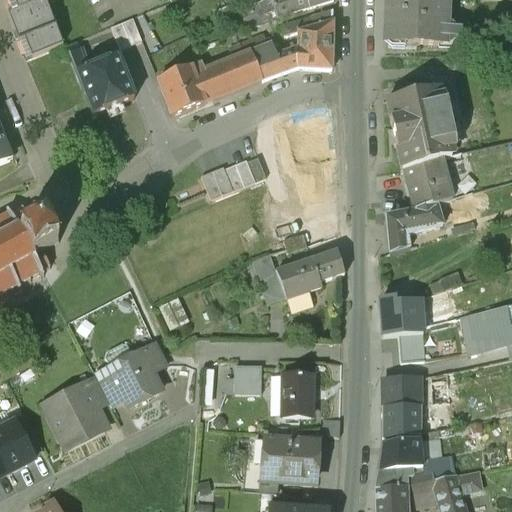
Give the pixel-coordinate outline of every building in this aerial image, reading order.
[(8,0),(14,13),(7,16),(25,62),(62,47),(44,2),(49,0),(8,0)] [(276,0),(275,0),(275,1),(271,2),(275,15),(277,21),(295,16),(308,13),(303,0),(276,0)] [(332,0),(303,0),(308,13),(334,4),(332,0)] [(424,0),(386,0),(385,25),(388,25),(387,41),(392,45),(393,44),(404,44),(404,46),(447,47),(451,43),(452,30),(445,26),(446,12),(450,8),(450,1),(437,0),(424,0)] [(271,2),(260,5),(240,14),(245,26),(275,15),(271,2)] [(230,9),(216,15),(219,23),(230,18),(234,17),(231,11),(230,9)] [(333,14),(310,21),(313,32),(333,26),(333,14)] [(310,21),(281,30),(285,41),(299,36),(313,32),(310,21)] [(313,32),(299,36),(299,51),(277,59),(273,47),(250,55),(262,85),(298,71),(332,72),(333,26),(313,32)] [(263,39),(228,53),(231,63),(250,55),(273,47),(270,43),(265,44),(263,39)] [(215,45),(195,53),(200,63),(218,56),(215,45)] [(79,48),(68,52),(78,78),(88,74),(86,69),(88,63),(84,53),(82,54),(79,48)] [(231,63),(205,73),(202,66),(157,82),(171,120),(262,85),(250,55),(231,63)] [(88,74),(78,78),(94,120),(135,104),(119,62),(88,74)] [(475,70),(432,80),(435,91),(436,91),(443,121),(448,120),(450,129),(445,130),(448,147),(490,138),(475,70)] [(435,91),(385,102),(401,173),(403,172),(421,169),(439,163),(439,162),(451,159),(448,147),(445,130),(450,129),(448,120),(443,121),(436,91),(435,91)] [(0,132),(0,166),(12,162),(0,132)] [(265,180),(256,159),(222,174),(221,171),(200,180),(211,204),(265,180)] [(439,163),(421,169),(403,172),(414,213),(436,207),(450,203),(439,163)] [(414,213),(385,219),(389,258),(409,252),(407,238),(417,236),(442,229),(436,207),(414,213)] [(0,298),(3,297),(5,299),(8,298),(6,295),(15,291),(17,295),(20,293),(18,289),(27,284),(28,287),(31,285),(30,283),(39,278),(41,282),(44,280),(42,276),(50,272),(41,254),(55,248),(59,246),(45,219),(40,222),(40,223),(31,227),(22,211),(11,217),(8,212),(5,214),(8,218),(0,222),(0,298)] [(472,228),(451,234),(452,239),(473,233),(472,228)] [(302,237),(283,243),(285,252),(286,257),(306,250),(303,241),(302,237)] [(336,254),(275,274),(285,303),(289,317),(313,309),(308,295),(321,290),(319,286),(344,277),(336,254)] [(275,274),(256,280),(266,309),(285,303),(275,274)] [(418,304),(395,306),(394,300),(380,302),(383,339),(421,338),(418,304)] [(157,311),(168,334),(188,325),(177,301),(157,311)] [(511,308),(459,316),(465,358),(507,353),(508,361),(511,360),(511,308)] [(153,349),(142,355),(153,376),(164,370),(153,349)] [(142,355),(108,372),(124,404),(128,411),(154,398),(156,389),(150,377),(153,376),(142,355)] [(108,372),(93,379),(108,408),(110,411),(124,404),(108,372)] [(260,372),(234,372),(234,399),(260,399),(260,372)] [(446,378),(430,381),(431,410),(448,408),(448,404),(447,396),(446,378)] [(94,380),(80,387),(82,392),(84,391),(96,415),(108,408),(94,380)] [(311,380),(283,380),(282,421),(310,422),(311,380)] [(420,383),(382,384),(382,410),(419,409),(419,405),(420,383)] [(82,392),(44,411),(64,452),(104,431),(96,415),(84,391),(82,392)] [(419,409),(382,410),(382,442),(401,442),(419,439),(419,418),(419,409)] [(40,451),(24,420),(13,426),(30,457),(40,451)] [(339,423),(319,422),(319,435),(338,440),(339,423)] [(13,426),(0,432),(0,464),(6,476),(7,478),(33,464),(30,457),(13,426)] [(437,435),(427,437),(428,446),(439,443),(437,435)] [(315,448),(271,444),(255,443),(254,449),(253,463),(259,469),(269,469),(268,483),(268,484),(276,485),(312,487),(315,448)] [(419,446),(381,447),(378,475),(375,492),(374,493),(405,493),(404,482),(405,482),(405,481),(405,474),(421,473),(419,446)] [(254,449),(246,448),(244,481),(268,483),(269,469),(259,469),(253,463),(254,449)] [(441,474),(417,479),(420,496),(434,493),(435,493),(434,487),(443,485),(442,479),(441,474)] [(417,479),(405,481),(405,482),(404,482),(405,493),(406,493),(406,501),(420,496),(417,479)] [(268,483),(244,481),(243,494),(271,496),(271,497),(275,497),(276,485),(268,484),(268,483)] [(443,485),(434,487),(435,493),(434,493),(437,504),(439,511),(462,511),(457,489),(454,482),(448,484),(443,485)] [(470,511),(464,488),(457,489),(462,511),(470,511)] [(271,496),(243,494),(243,495),(206,492),(204,511),(270,511),(271,497),(271,496)] [(405,493),(374,493),(375,511),(406,511),(406,501),(406,493),(405,493)] [(434,493),(420,496),(424,508),(437,504),(434,493)] [(420,496),(406,501),(406,511),(412,511),(424,508),(420,496)]
